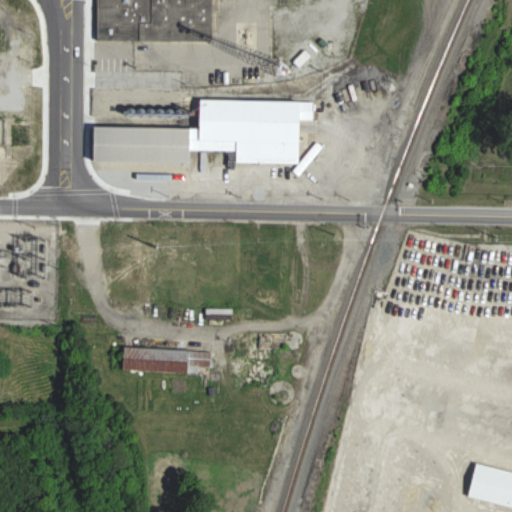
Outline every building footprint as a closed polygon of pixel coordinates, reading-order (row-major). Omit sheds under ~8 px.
[(0,0),(0,55),(13,56),(13,31),(31,31),(31,0),(0,0)] [(218,0),(101,0),(102,40),(218,40),(218,0)] [(308,163),(308,120),(318,120),(318,100),(204,99),(204,126),(101,125),(100,161),(197,162),(197,150),(239,151),(239,163),(308,163)] [(347,257),(347,225),(317,225),(317,257),(347,257)] [(118,260),(132,260),(132,283),(152,283),(153,240),(118,239),(118,260)] [(204,373),(204,367),(215,368),(216,351),(127,345),(126,368),(204,373)] [(511,505),(511,469),(479,463),(473,498),(511,505)]
